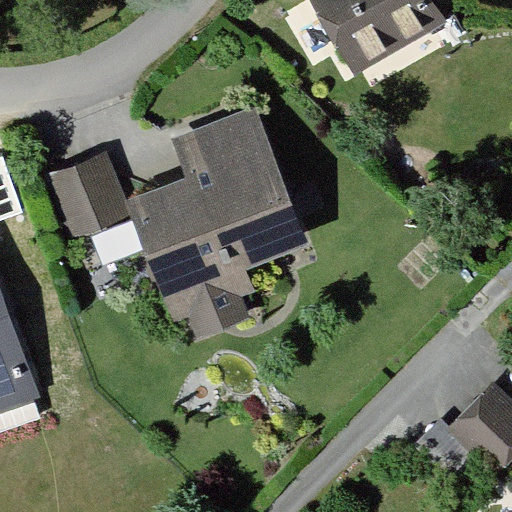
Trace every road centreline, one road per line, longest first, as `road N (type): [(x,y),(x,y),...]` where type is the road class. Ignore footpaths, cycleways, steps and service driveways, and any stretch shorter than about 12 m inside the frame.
road 1 (residential): [(511,275),(282,511)]
road 2 (residential): [(0,88),(91,71),(189,0)]
